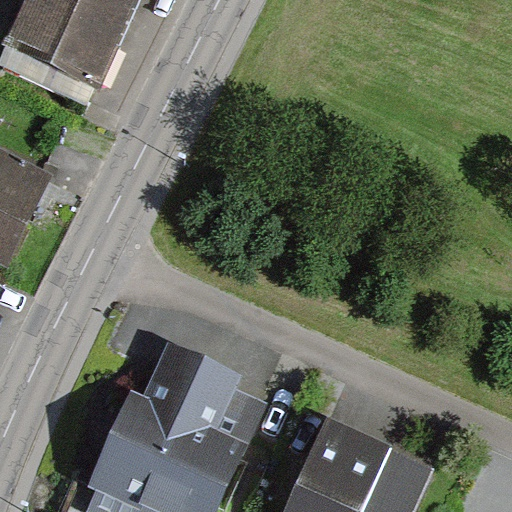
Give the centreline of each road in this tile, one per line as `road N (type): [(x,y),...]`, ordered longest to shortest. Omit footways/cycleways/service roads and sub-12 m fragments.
road 1 (residential): [(511,447),(88,262)]
road 2 (tertiary): [(219,0),(88,262)]
road 3 (tertiary): [(88,262),(0,445)]
